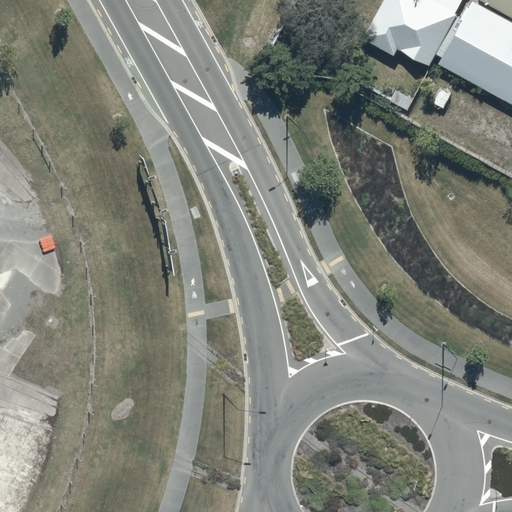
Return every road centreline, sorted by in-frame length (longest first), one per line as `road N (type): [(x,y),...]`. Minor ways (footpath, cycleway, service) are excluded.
road 1 (tertiary): [(269,445),(270,370),(257,300),(187,85)]
road 2 (tertiary): [(187,85),(260,173),(308,277),(381,375)]
road 3 (tertiary): [(269,445),(300,397),(352,374),(381,375)]
road 4 (tertiary): [(422,393),(457,439),(462,468),(453,511)]
